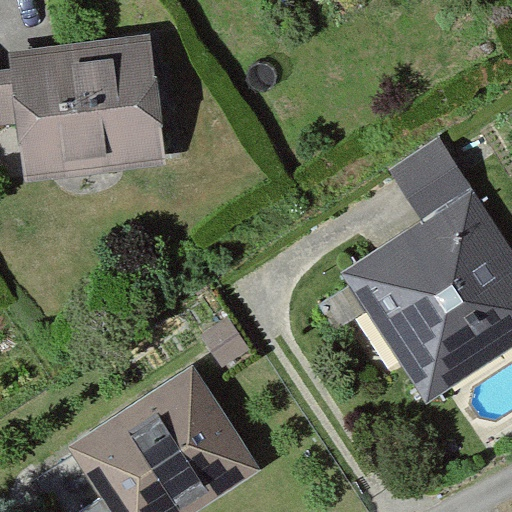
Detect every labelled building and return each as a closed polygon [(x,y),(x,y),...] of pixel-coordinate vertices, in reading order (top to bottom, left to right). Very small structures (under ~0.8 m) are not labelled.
[(144,43),(20,59),(22,75),(0,77),(0,120),(27,117),(34,176),(159,161),(144,43)] [(425,220),(468,191),(437,144),(393,172),(425,220)] [(511,265),(470,201),(355,276),(430,392),(511,339),(511,265)] [(246,348),(227,322),(205,338),(224,364),(246,348)] [(193,379),(79,452),(118,511),(184,511),(251,469),(193,379)]
